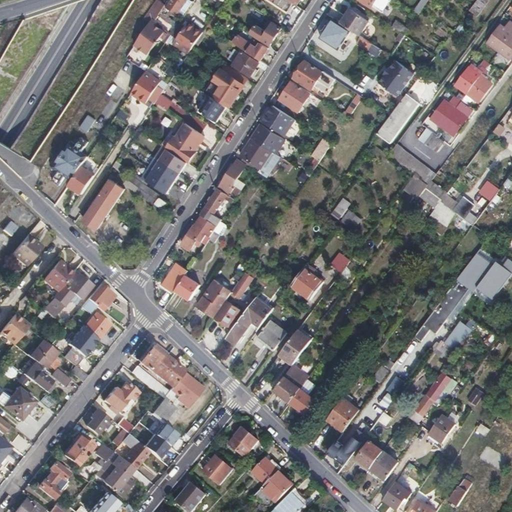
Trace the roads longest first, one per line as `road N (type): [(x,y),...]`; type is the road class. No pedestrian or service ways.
road 1 (residential): [(132,292),(325,0)]
road 2 (residential): [(0,503),(151,312)]
road 3 (residential): [(132,292),(0,167)]
road 4 (residential): [(363,511),(240,395)]
road 5 (secondary): [(88,0),(3,136)]
road 6 (residential): [(145,511),(240,395)]
road 7 (residential): [(240,395),(151,312)]
